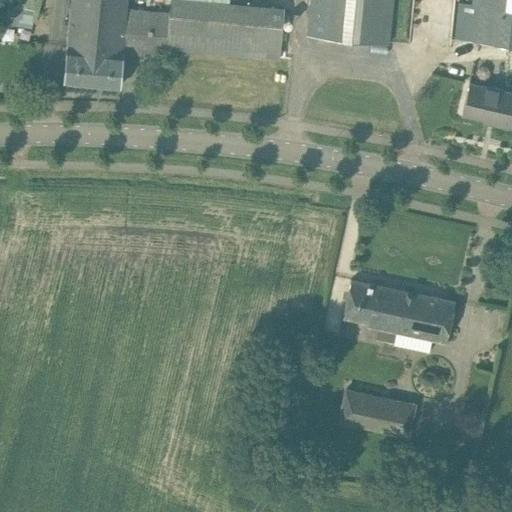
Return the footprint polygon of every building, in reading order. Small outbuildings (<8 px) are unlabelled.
[(165,55),(165,46),(279,57),(284,9),(230,4),(230,0),(170,0),(169,13),(126,9),(126,0),(71,0),(68,45),(67,45),(63,81),(119,86),(122,51),(165,55)] [(392,0),(310,0),(307,35),(388,43),(392,0)] [(469,40),(511,43),(511,0),(472,0),(472,4),(456,3),(453,38),(469,40)] [(4,2),(2,22),(31,25),(32,17),(33,6),(16,4),(4,2)] [(462,112),(484,117),(483,121),(510,127),(511,116),(511,90),(469,81),(462,112)] [(367,323),(395,329),(404,289),(351,278),(343,315),(368,320),(367,323)] [(420,347),(422,335),(446,340),(454,300),(404,289),(395,329),(396,330),(394,342),(420,347)] [(373,427),(380,395),(346,388),(339,419),(373,427)] [(380,395),(373,427),(408,434),(414,403),(380,395)]
